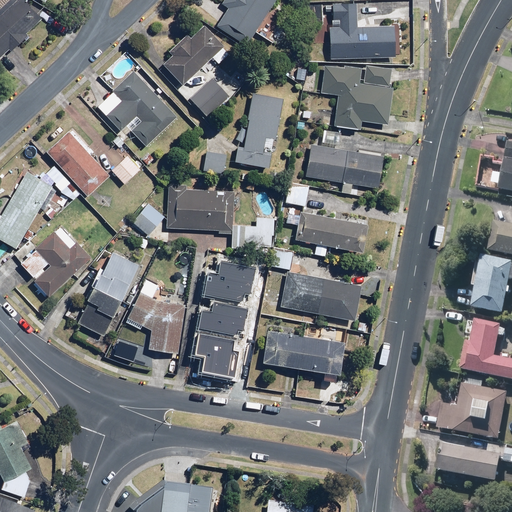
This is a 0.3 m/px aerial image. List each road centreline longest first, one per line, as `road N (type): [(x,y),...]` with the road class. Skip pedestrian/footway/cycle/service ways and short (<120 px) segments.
road 1 (tertiary): [(385,426),(446,101)]
road 2 (residential): [(113,410),(179,399),(385,426)]
road 3 (residential): [(377,473),(157,432),(113,410)]
road 4 (residential): [(0,319),(38,362),(113,410)]
road 5 (residential): [(0,129),(98,34)]
